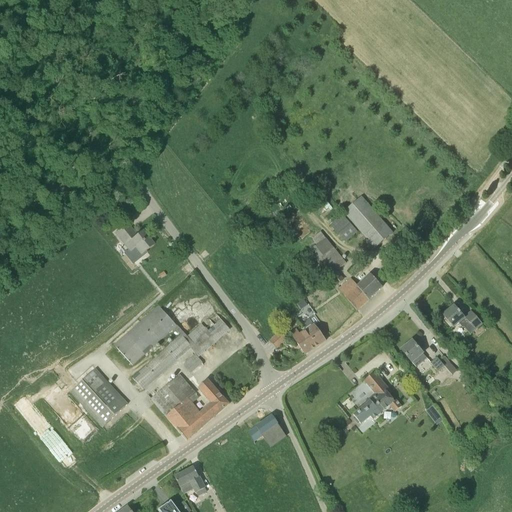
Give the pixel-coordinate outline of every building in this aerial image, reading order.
[(375,249),(393,234),(361,197),(343,213),(375,249)] [(357,233),(342,215),(336,220),(333,216),(326,222),(330,226),(345,243),(357,233)] [(127,224),(115,233),(130,252),(135,248),(141,255),(153,246),(142,232),(137,236),(127,224)] [(336,286),(344,280),(337,271),(347,264),(334,247),(322,232),(312,240),(317,246),(308,252),(329,279),(328,280),(335,288),(336,286)] [(382,288),(370,275),(357,287),(351,279),(338,289),(357,311),(369,301),(368,301),(382,288)] [(177,327),(158,306),(114,346),(133,367),(175,329),(180,336),(132,379),(144,391),(191,349),(195,355),(183,365),(191,375),(203,364),(198,357),(229,330),(216,314),(203,326),(201,325),(187,337),(177,326),(177,327)] [(464,318),(455,306),(443,316),(454,329),(459,325),(463,329),(464,328),(470,335),(466,338),(469,342),(477,336),(473,333),(475,331),(476,331),(483,325),(471,312),(464,318)] [(326,342),(315,327),(320,324),(317,320),(312,323),(314,325),(302,333),(303,334),(310,342),(313,341),(319,347),(326,342)] [(300,334),(297,331),(291,335),(306,356),(319,347),(313,341),(310,342),(303,334),(302,333),(300,334)] [(277,348),(288,338),(282,332),(270,342),(277,348)] [(416,368),(422,363),(427,359),(412,342),(401,351),(413,364),(416,368)] [(446,357),(440,361),(453,377),(458,373),(446,357)] [(430,364),(437,373),(444,368),(437,359),(430,364)] [(102,427),(127,405),(95,369),(70,392),(102,427)] [(391,393),(388,389),(375,373),(364,382),(373,393),(375,392),(376,394),(365,403),(366,405),(353,416),(355,418),(354,420),(358,424),(359,423),(361,426),(371,418),(373,421),(381,414),(390,406),(395,413),(402,407),(396,400),(394,402),(389,395),(391,393)] [(200,413),(193,404),(199,399),(196,395),(196,394),(180,375),(151,400),(165,418),(166,418),(175,429),(176,429),(186,441),(208,423),(229,405),(207,381),(197,390),(210,404),(200,413)] [(432,406),(426,411),(434,422),(440,417),(432,406)] [(270,447),(286,437),(278,425),(273,417),(256,428),(249,433),(254,443),(261,438),(263,439),(264,438),(270,447)] [(199,477),(194,468),(175,478),(180,489),(184,495),(193,490),(195,494),(196,494),(198,498),(207,493),(205,489),(206,488),(200,477),(199,477)] [(160,511),(178,511),(171,502),(159,511),(160,511)]
